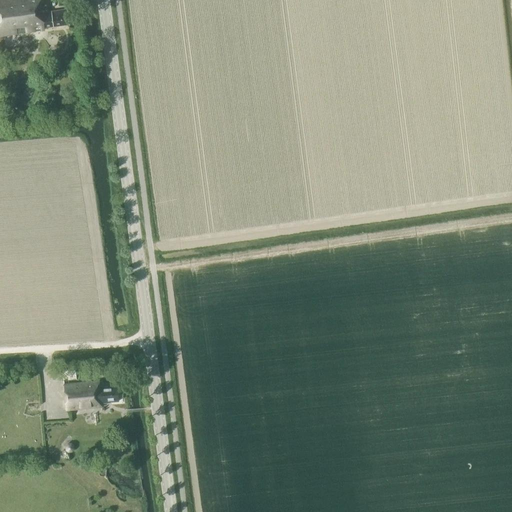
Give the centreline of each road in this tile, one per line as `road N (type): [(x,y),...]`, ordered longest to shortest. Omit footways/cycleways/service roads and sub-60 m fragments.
road 1 (tertiary): [(170,511),(103,0)]
road 2 (track): [(511,216),(138,269)]
